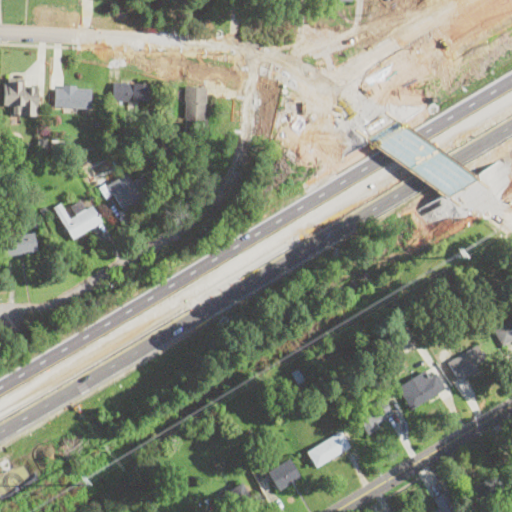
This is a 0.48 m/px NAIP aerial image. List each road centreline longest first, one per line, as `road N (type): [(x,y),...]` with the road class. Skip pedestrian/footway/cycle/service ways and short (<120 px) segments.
road 1 (motorway): [(511,80),(0,387)]
road 2 (motorway): [(0,431),(511,126)]
road 3 (tertiary): [(338,91),(264,54),(216,41),(0,28)]
road 4 (residential): [(249,163),(186,227),(29,315)]
road 5 (tertiary): [(331,511),(511,404)]
road 6 (motorway): [(465,0),(338,91)]
road 7 (tertiary): [(366,114),(473,193)]
